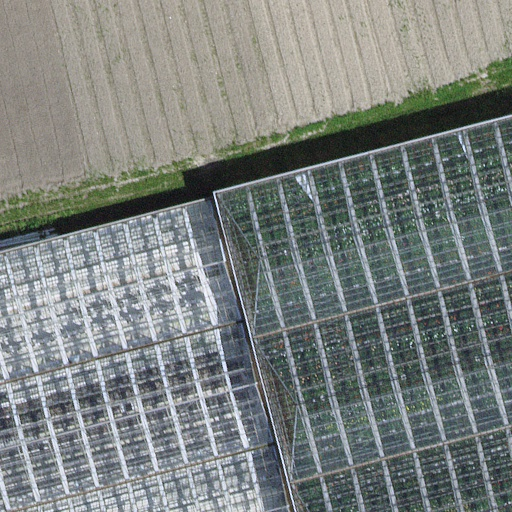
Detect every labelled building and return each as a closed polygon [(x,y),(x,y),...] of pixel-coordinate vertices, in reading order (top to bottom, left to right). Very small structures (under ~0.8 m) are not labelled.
[(243,323),(511,252),(511,114),(209,193),(243,323)] [(0,385),(243,323),(209,193),(0,246),(0,385)] [(273,439),(284,479),(511,420),(511,252),(243,323),(273,439)] [(0,510),(273,439),(243,323),(0,385),(0,510)] [(511,511),(511,420),(284,479),(292,511),(511,511)] [(0,511),(292,511),(284,479),(273,439),(0,510),(0,511)]
